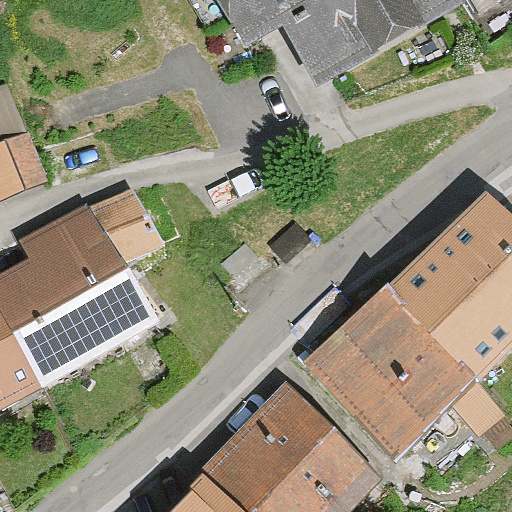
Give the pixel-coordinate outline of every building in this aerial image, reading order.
[(214,0),(243,51),(290,24),(324,83),(468,0),(214,0)] [(0,89),(0,196),(44,179),(6,87),(0,89)] [(132,185),(41,232),(106,357),(157,330),(126,271),(166,250),(132,185)] [(511,353),(511,223),(486,197),(388,294),(475,382),(479,386),(511,353)] [(106,357),(41,232),(18,243),(30,266),(5,279),(58,381),(106,357)] [(58,381),(5,279),(0,282),(0,386),(10,406),(58,381)] [(475,382),(388,294),(383,290),(303,369),(394,461),(475,382)] [(352,511),(383,482),(285,384),(193,476),(200,483),(229,511),(352,511)] [(0,411),(10,406),(0,386),(0,411)] [(229,511),(200,483),(171,511),(229,511)]
